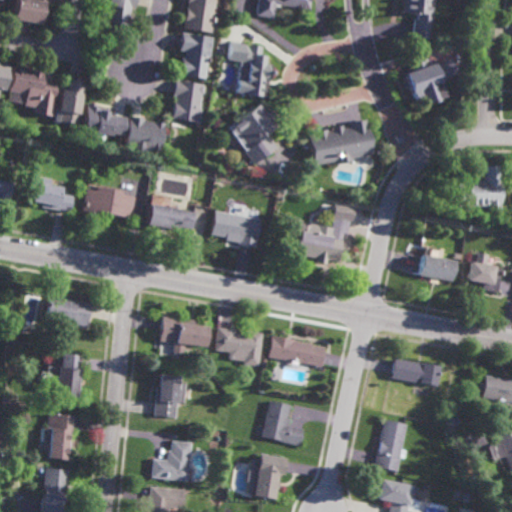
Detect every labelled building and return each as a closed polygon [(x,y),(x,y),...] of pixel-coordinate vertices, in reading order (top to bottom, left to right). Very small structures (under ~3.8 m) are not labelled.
[(48,0),(48,6),(44,5),(41,24),(29,22),(28,25),(23,24),(23,21),(12,19),(15,0),(48,0)] [(135,0),(134,8),(131,7),(126,32),(118,31),(117,33),(111,32),(111,30),(102,28),(106,0),(135,0)] [(215,0),(214,8),(213,8),(212,12),(214,12),(210,33),(182,28),(185,8),(187,8),(187,3),(186,3),(186,0),(215,0)] [(309,0),(308,9),(279,5),(279,8),(275,8),(273,19),(255,16),(257,0),(309,0)] [(432,0),(428,39),(411,37),(413,19),(415,20),(416,14),(401,12),(402,0),(432,0)] [(203,80),(177,76),(180,58),(183,59),(184,51),(178,50),(181,33),(210,37),(203,80)] [(249,53),(250,51),(258,52),(257,55),(266,57),(265,64),(272,65),(271,71),(274,71),(273,75),(270,75),(269,80),(267,80),(264,97),(233,93),(235,79),(237,80),(240,62),(225,60),(228,42),(245,44),(244,53),(249,53)] [(456,74),(439,80),(440,83),(439,84),(444,97),(438,99),(438,100),(424,105),(421,98),(413,101),(403,74),(433,63),(433,64),(451,58),(456,74)] [(41,71),(39,81),(54,83),(49,117),(31,114),(32,109),(21,107),(23,94),(6,91),(10,66),(41,71)] [(79,85),(82,86),(77,115),(75,124),(57,122),(59,112),(55,111),(59,91),(64,91),(65,83),(68,83),(69,79),(80,81),(79,85)] [(202,93),(200,93),(198,107),(200,108),(198,124),(169,119),(173,95),(171,95),(174,80),(202,84),(201,85),(203,86),(202,93)] [(122,136),(110,134),(110,136),(102,135),(101,141),(92,139),(92,137),(80,135),(85,103),(94,105),(94,107),(107,109),(106,112),(107,112),(106,115),(125,118),(122,136)] [(265,110),(267,109),(273,117),(271,119),(277,127),(265,135),(275,148),(252,164),(226,127),(260,103),(265,110)] [(159,151),(162,122),(126,118),(123,147),(159,151)] [(372,155),(351,158),(351,161),(335,164),(334,161),(312,165),(307,136),(313,135),(312,132),(326,129),(326,131),(331,130),(331,127),(342,125),(343,128),(349,127),(348,122),(366,120),(372,155)] [(501,205),(507,205),(507,213),(500,213),(501,217),(485,217),(485,207),(456,207),(456,184),(465,184),(465,181),(482,181),(482,167),(501,167),(501,205)] [(69,213),(40,208),(40,204),(31,202),(35,176),(50,179),(49,186),(62,188),(61,193),(73,196),(69,213)] [(7,203),(0,201),(0,180),(11,183),(7,203)] [(120,192),(120,195),(134,197),(130,219),(81,211),(85,189),(95,191),(95,187),(120,192)] [(191,230),(177,227),(176,232),(145,226),(149,205),(194,214),(191,230)] [(336,217),(348,219),(346,235),(340,234),(336,262),(323,260),(323,264),(314,263),(315,259),(293,255),(294,249),(293,249),(297,224),(309,226),(308,235),(328,238),(332,216),(333,217),(333,215),(329,214),(327,211),(327,207),(329,205),(335,205),(337,209),(336,217)] [(255,245),(252,245),(251,248),(238,245),(238,243),(225,241),(226,238),(209,235),(214,211),(260,220),(255,245)] [(484,266),(501,269),(497,294),(480,291),(481,285),(465,282),(468,264),(475,265),(476,253),(485,256),(484,266)] [(450,282),(418,277),(421,257),(454,263),(450,282)] [(90,304),(85,327),(70,324),(70,326),(43,320),(47,300),(56,302),(57,297),(90,304)] [(196,322),(195,327),(209,329),(206,349),(183,347),(182,354),(172,353),(173,345),(157,344),(160,318),(196,322)] [(69,328),(67,340),(52,337),(55,324),(69,328)] [(247,335),(247,333),(261,335),(256,368),(243,366),(243,362),(228,360),(229,353),(212,351),(216,328),(235,331),(234,333),(247,335)] [(319,367),(267,358),(271,336),(293,341),(310,344),(309,346),(322,348),(319,367)] [(75,397),(54,395),(56,379),(45,377),(46,364),(57,366),(58,354),(79,356),(75,397)] [(435,385),(389,377),(392,359),(438,367),(435,385)] [(183,402),(177,401),(176,417),(152,414),(155,385),(159,385),(160,371),(180,373),(180,382),(185,382),(183,402)] [(511,401),(509,413),(492,410),(495,398),(480,395),(484,374),(511,379),(511,401)] [(301,428),(297,445),(260,437),(268,399),(289,404),(286,417),(289,417),(287,425),(301,428)] [(71,432),(70,432),(68,460),(46,458),(48,442),(39,441),(40,427),(46,427),(47,413),(73,415),(71,432)] [(455,425),(447,423),(449,415),(457,417),(455,425)] [(398,448),(403,449),(401,457),(397,456),(393,470),(371,465),(375,449),(376,450),(378,441),(376,441),(379,428),(381,428),(383,418),(404,423),(398,448)] [(511,471),(508,473),(501,455),(490,459),(485,446),(497,442),(493,432),(506,427),(506,426),(509,425),(510,427),(511,426),(511,471)] [(187,480),(150,477),(152,458),(166,460),(167,450),(169,450),(171,440),(191,442),(187,480)] [(283,473),(278,472),(277,481),(279,481),(277,488),(276,488),(274,498),(252,494),(254,483),(246,481),(249,466),(256,468),(259,452),(286,457),(283,473)] [(65,489),(62,489),(60,511),(41,511),(43,477),(37,477),(37,467),(67,469),(65,489)] [(406,504),(405,504),(403,511),(385,511),(388,501),(374,497),(379,477),(411,484),(406,504)] [(184,488),(182,507),(168,506),(167,511),(146,511),(149,486),(184,488)]
